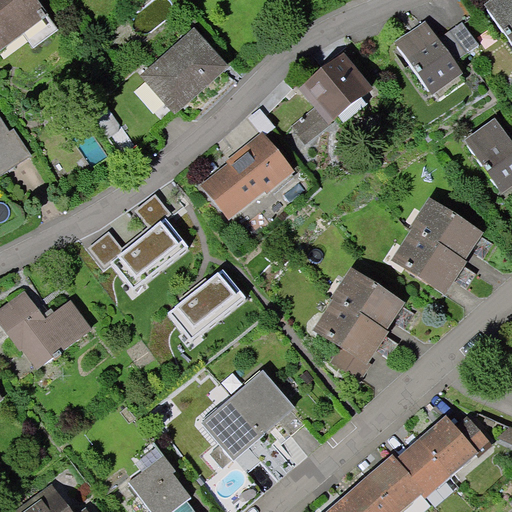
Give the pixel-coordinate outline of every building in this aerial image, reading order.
[(0,0),(0,47),(43,15),(31,0),(0,0)] [(511,0),(497,0),(483,10),(511,50),(511,0)] [(425,93),(428,91),(435,102),(460,84),(452,74),(455,72),(451,66),(476,48),(459,25),(434,43),(424,28),(394,49),(425,93)] [(192,37),(142,80),(159,99),(162,96),(179,115),(225,75),(192,37)] [(338,62),(301,93),(314,109),(290,129),(303,144),(365,95),(338,62)] [(511,150),(495,126),(464,148),(494,191),(511,178),(511,150)] [(0,176),(27,159),(10,134),(6,136),(0,127),(0,176)] [(200,190),(225,221),(261,192),(264,195),(289,175),(259,138),(232,160),(234,163),(200,190)] [(171,213),(155,194),(135,211),(151,230),(165,218),(171,213)] [(411,236),(456,266),(476,236),(428,205),(409,234),(411,236)] [(124,251),(110,262),(111,263),(133,291),(188,247),(165,218),(151,230),(124,251)] [(124,251),(109,231),(86,248),(103,270),(111,263),(110,262),(124,251)] [(392,265),(439,297),(459,267),(456,266),(411,236),(392,265)] [(246,297),(223,269),(168,312),(191,341),(246,297)] [(333,306),(378,336),(398,307),(350,275),(331,304),(333,306)] [(0,313),(0,327),(17,351),(25,346),(41,367),(86,334),(66,306),(42,324),(22,297),(0,313)] [(331,365),(355,381),(364,367),(362,365),(381,338),(378,336),(333,306),(314,335),(339,352),(331,365)] [(260,436),(289,411),(258,377),(230,402),(260,436)] [(201,427),(219,447),(207,457),(220,472),(232,462),(260,436),(230,402),(201,427)] [(464,422),(452,432),(444,423),(417,446),(445,477),(471,454),(473,456),(485,446),(464,422)] [(421,498),(445,477),(417,446),(394,466),(417,494),(421,498)] [(132,465),(139,475),(124,485),(144,511),(174,511),(188,502),(170,478),(174,475),(155,449),(132,465)] [(391,511),(395,511),(417,494),(394,466),(390,462),(366,483),(391,511)] [(226,482),(232,490),(241,482),(235,474),(226,482)] [(350,511),(391,511),(366,483),(343,503),(350,511)] [(65,511),(51,492),(24,511),(65,511)]
